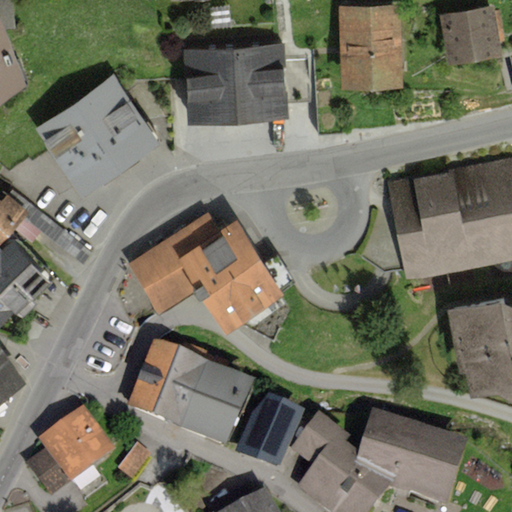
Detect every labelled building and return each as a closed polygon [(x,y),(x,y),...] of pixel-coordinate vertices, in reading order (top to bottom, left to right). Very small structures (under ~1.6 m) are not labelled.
[(0,0),(0,10),(14,10),(13,0),(0,0)] [(441,8),(448,56),(500,48),(493,1),(441,8)] [(400,5),(340,7),(343,85),(403,82),(400,5)] [(0,86),(26,76),(0,11),(0,86)] [(283,39),(187,43),(190,114),(286,110),(285,103),(283,56),(283,39)] [(285,103),(310,102),(308,55),(283,56),(285,103)] [(116,67),(32,122),(78,193),(162,138),(116,67)] [(511,160),(511,158),(453,169),(384,181),(390,213),(390,223),(395,245),(402,275),(511,254),(511,160)] [(0,235),(27,209),(6,188),(0,193),(0,235)] [(124,259),(152,307),(183,288),(206,326),(269,289),(220,208),(124,259)] [(0,329),(1,330),(58,274),(13,228),(0,239),(0,329)] [(511,305),(500,298),(450,305),(469,399),(511,392),(511,305)] [(237,382),(143,346),(118,412),(212,448),(237,382)] [(0,383),(13,374),(0,356),(0,383)] [(289,413),(252,400),(231,456),(268,469),(289,413)] [(92,482),(82,468),(101,455),(70,409),(27,438),(68,499),(92,482)] [(342,420),(317,411),(272,468),(319,511),(360,511),(378,488),(439,503),(450,445),(352,412),(342,420)] [(142,459),(129,448),(111,467),(124,478),(142,459)] [(259,511),(247,488),(201,511),(259,511)]
